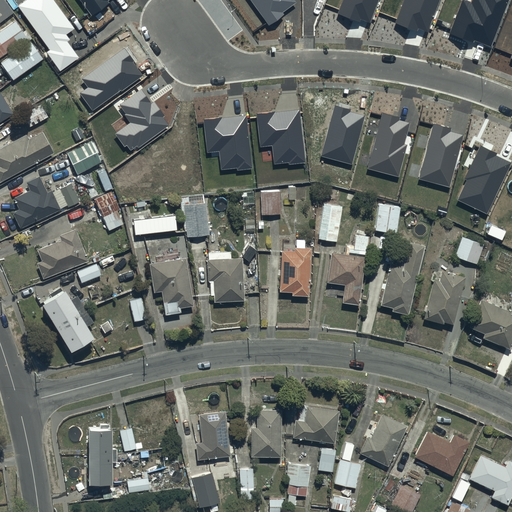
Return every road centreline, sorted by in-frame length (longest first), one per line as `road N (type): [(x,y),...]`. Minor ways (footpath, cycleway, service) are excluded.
road 1 (residential): [(19,403),(201,354),(295,350),(386,361),(511,407)]
road 2 (residential): [(511,103),(419,71),(363,63),(228,65),(198,55),(167,16)]
